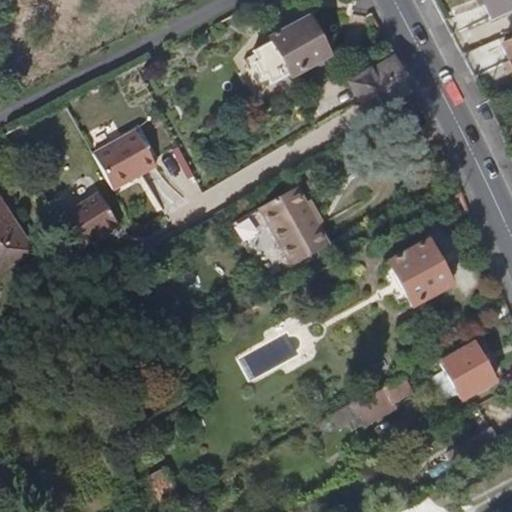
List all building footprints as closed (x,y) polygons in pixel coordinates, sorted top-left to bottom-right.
[(511,0),(465,0),(478,28),(511,12),(511,0)] [(325,55),(302,14),(266,33),(267,36),(248,46),(253,55),(249,57),(260,77),(264,74),(268,84),(287,74),(288,75),(325,55)] [(359,101),(403,75),(394,58),(349,84),(359,101)] [(155,167),(135,131),(92,154),(111,190),(155,167)] [(317,228),(311,217),(316,215),(309,201),(304,204),(296,189),(258,209),(290,268),(328,247),(317,228)] [(115,229),(96,197),(57,220),(76,251),(115,229)] [(0,274),(32,253),(0,204),(0,274)] [(322,225),(316,215),(311,217),(317,228),(322,225)] [(449,287),(424,242),(384,263),(409,309),(449,287)] [(421,338),(414,325),(397,335),(404,347),(421,338)] [(492,385),(470,346),(437,365),(459,404),(492,385)] [(410,391),(402,376),(383,386),(392,402),(410,391)] [(362,418),(392,402),(383,386),(353,403),(362,418)] [(450,474),(496,447),(487,432),(441,458),(450,474)] [(126,464),(120,468),(130,486),(136,483),(126,464)] [(181,499),(164,468),(148,477),(166,507),(181,499)]
